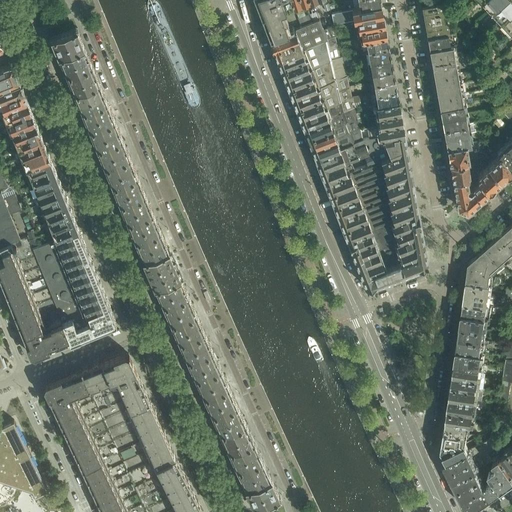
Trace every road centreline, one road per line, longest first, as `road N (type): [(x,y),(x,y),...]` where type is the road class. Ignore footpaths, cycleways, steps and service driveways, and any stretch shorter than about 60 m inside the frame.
road 1 (residential): [(77,0),(296,511)]
road 2 (tertiary): [(357,313),(234,0)]
road 3 (residential): [(144,328),(26,43)]
road 4 (residential): [(454,236),(436,208),(399,0)]
road 5 (residential): [(410,428),(429,417),(447,292),(424,286),(357,313)]
road 6 (residential): [(230,511),(144,328)]
road 7 (residential): [(24,375),(87,511)]
road 8 (residential): [(24,375),(144,328)]
road 9 (tertiary): [(410,428),(357,313)]
